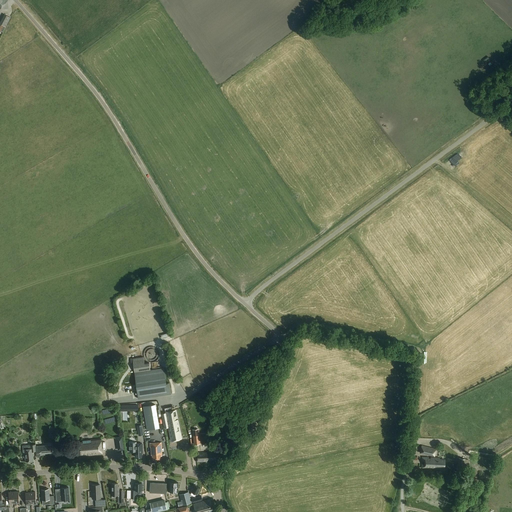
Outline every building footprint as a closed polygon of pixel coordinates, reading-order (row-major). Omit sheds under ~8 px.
[(4,14),(0,22),(0,24),(6,27),(11,18),(4,14)] [(148,355),(157,358),(159,354),(157,354),(157,352),(154,351),(154,349),(153,349),(154,347),(148,346),(146,352),(149,353),(148,355)] [(132,358),(134,373),(150,370),(149,363),(144,363),(143,357),(132,358)] [(166,384),(164,369),(134,373),(138,399),(171,394),(169,383),(166,384)] [(147,430),(159,428),(155,404),(143,406),(147,430)] [(165,413),(162,414),(164,428),(168,427),(171,441),(182,439),(176,410),(165,412),(165,413)] [(103,455),(101,439),(82,441),(82,442),(77,443),(77,444),(72,444),(73,455),(80,455),(81,457),(103,455)] [(142,444),(136,444),(136,442),(129,442),(129,451),(135,451),(135,453),(136,453),(136,457),(141,457),(141,454),(142,454),(142,444)] [(162,456),(162,443),(150,443),(150,448),(151,448),(152,455),(153,460),(161,459),(161,456),(162,456)] [(36,451),(36,447),(35,445),(22,446),(24,458),(25,457),(25,462),(33,461),(33,452),(36,451)] [(36,447),(36,451),(36,453),(40,453),(40,456),(45,455),(45,454),(53,453),(52,445),(36,447)] [(177,445),(176,453),(188,455),(189,446),(177,445)] [(427,449),(426,454),(431,455),(433,448),(422,445),(421,448),(427,449)] [(214,460),(214,453),(207,453),(196,453),(197,463),(205,462),(205,460),(214,460)] [(431,458),(431,459),(428,458),(428,457),(423,457),(423,461),(424,461),(424,464),(422,464),(422,467),(438,468),(438,467),(444,467),(445,460),(439,459),(439,458),(431,458)] [(456,467),(463,469),(465,458),(459,457),(456,467)] [(169,493),(173,494),(177,494),(178,483),(170,482),(170,486),(167,486),(167,484),(150,483),(150,493),(166,494),(166,488),(169,489),(169,493)] [(142,491),(142,483),(135,483),(135,490),(131,490),(131,498),(136,498),(136,494),(142,494),(142,491)] [(100,498),(100,485),(92,485),(92,499),(100,498)] [(190,495),(192,495),(195,497),(196,494),(197,494),(200,488),(194,485),(192,489),(191,491),(192,492),(190,495)] [(69,500),(68,487),(61,488),(61,493),(60,493),(60,492),(56,493),(57,502),(63,501),(62,500),(69,500)] [(47,489),(47,488),(45,488),(44,489),(42,490),(42,494),(42,495),(41,495),(41,497),(42,498),(42,501),(43,501),(43,504),(54,504),(53,496),(50,496),(49,493),(48,489),(47,489)] [(182,506),(191,503),(188,492),(179,495),(182,506)] [(151,508),(146,509),(146,511),(156,511),(169,509),(168,502),(165,503),(164,499),(150,503),(151,508)] [(208,501),(208,500),(193,504),(195,511),(208,511),(213,511),(210,500),(208,501)]
